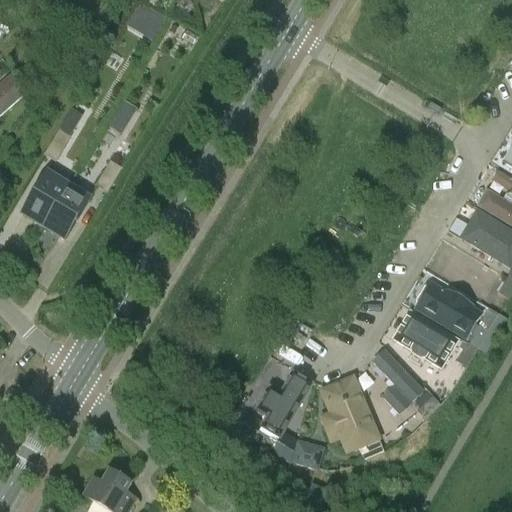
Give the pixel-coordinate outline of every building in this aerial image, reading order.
[(183,2),(178,6),(177,12),(181,16),(185,17),(191,13),(192,7),(189,3),(183,2)] [(149,12),(141,7),(127,30),(136,35),(149,12)] [(0,118),(25,96),(11,79),(0,88),(0,118)] [(123,135),(138,110),(124,102),(109,127),(123,135)] [(81,118),(72,112),(46,154),(57,161),(70,140),(69,139),(81,118)] [(499,170),(511,177),(511,152),(499,170)] [(109,192),(122,171),(111,164),(98,186),(109,192)] [(511,182),(497,173),(491,183),(509,194),(511,188),(511,182)] [(35,225),(44,230),(67,190),(46,177),(23,215),(36,223),(35,225)] [(511,199),(489,187),(477,209),(511,228),(511,199)] [(53,233),(66,241),(89,203),(67,190),(44,230),(52,235),(53,233)] [(461,245),(509,274),(511,268),(511,235),(478,216),(461,245)] [(441,280),(484,304),(498,280),(455,256),(441,280)] [(406,308),(463,343),(482,312),(425,277),(406,308)] [(508,302),(511,295),(511,278),(509,277),(498,296),(508,302)] [(487,336),(499,317),(489,311),(477,330),(487,336)] [(407,327),(386,348),(427,390),(448,370),(407,327)] [(466,370),(478,351),(467,345),(456,364),(466,370)] [(387,359),(367,375),(401,416),(420,401),(387,359)] [(425,423),(441,408),(432,399),(417,414),(425,423)] [(282,443),(293,447),(304,416),(294,412),(282,443)] [(347,421),(317,417),(311,466),(341,469),(347,421)] [(253,443),(272,454),(278,444),(259,433),(253,443)] [(384,455),(379,444),(359,452),(364,463),(384,455)] [(94,481),(83,498),(105,511),(130,511),(136,502),(126,495),(131,486),(109,473),(102,486),(94,481)]
